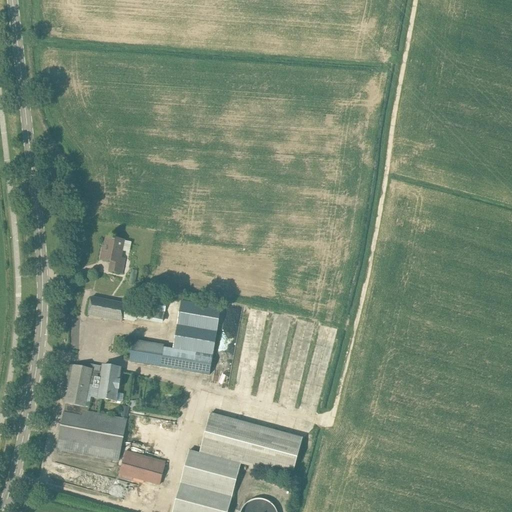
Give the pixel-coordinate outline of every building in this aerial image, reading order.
[(103,251),(101,260),(111,261),(109,271),(122,274),(125,259),(120,258),(123,241),(107,238),(104,252),(103,251)] [(134,286),(137,271),(131,270),(128,284),(134,286)] [(134,323),(138,320),(162,325),(165,312),(126,304),(91,298),(88,316),(122,323),(123,320),(134,323)] [(129,363),(210,376),(221,309),(181,303),(173,350),(164,349),(164,347),(133,342),(129,363)] [(68,364),(64,389),(68,390),(65,405),(66,405),(56,450),(119,462),(127,420),(88,412),(88,409),(96,411),(97,402),(98,399),(116,402),(121,369),(103,366),(102,373),(93,371),(93,370),(73,365),(68,364)] [(199,455),(189,452),(172,511),(228,511),(241,465),(292,478),(302,439),(210,415),(199,455)] [(125,451),(119,477),(138,483),(144,484),(144,482),(160,486),(166,462),(125,451)] [(276,511),(275,509),(275,508),(273,506),(272,505),(271,504),(269,503),(268,502),(266,501),(265,501),(263,500),(261,500),(259,500),(258,500),(256,500),(254,500),(253,501),(251,501),(249,502),(248,503),(246,504),(245,505),(244,506),(243,508),(242,509),(241,511),(240,511),(276,511)]
